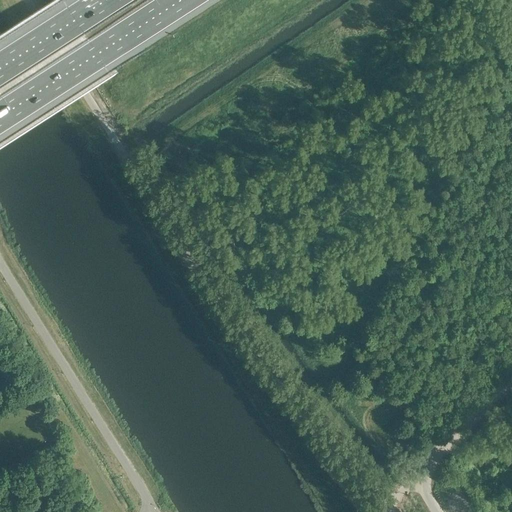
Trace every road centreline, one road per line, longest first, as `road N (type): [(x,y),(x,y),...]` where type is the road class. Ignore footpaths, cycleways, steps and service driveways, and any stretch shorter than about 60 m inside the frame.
road 1 (unclassified): [(376,511),(236,341),(27,0)]
road 2 (unknown): [(107,128),(156,161),(398,511)]
road 3 (unclassified): [(155,511),(0,261)]
road 4 (motorway): [(0,115),(178,0)]
road 5 (unclassified): [(377,511),(511,377)]
road 6 (motorway): [(107,0),(0,69)]
